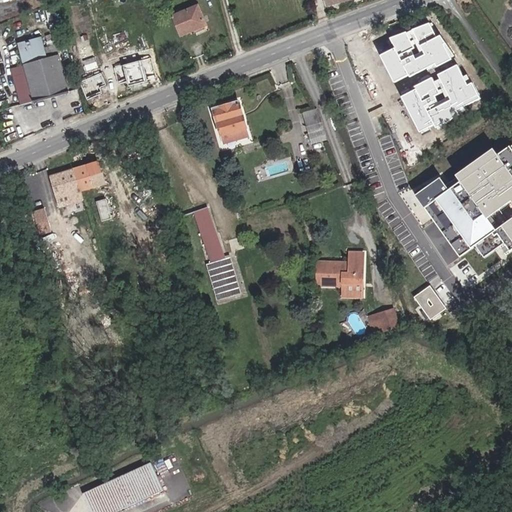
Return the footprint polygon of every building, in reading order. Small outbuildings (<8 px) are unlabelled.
[(203,2),(178,13),(185,33),(210,22),(203,2)] [(69,91),(61,53),(59,44),(46,47),(43,33),(8,41),(17,84),(30,81),(34,99),(69,91)] [(445,91),(454,86),(450,77),(446,68),(442,70),(429,47),(395,66),(417,107),(435,96),(438,102),(448,96),(445,91)] [(122,57),(124,64),(137,60),(135,53),(122,57)] [(335,55),(327,58),(329,65),(337,61),(335,55)] [(137,60),(124,64),(128,84),(146,80),(146,78),(157,76),(153,65),(144,66),(142,59),(137,60)] [(96,70),(79,76),(86,96),(103,90),(96,70)] [(248,133),(239,102),(213,110),(222,141),(248,133)] [(427,116),(421,106),(414,110),(420,120),(427,116)] [(321,109),(304,116),(315,141),(330,135),(321,109)] [(511,143),(450,190),(441,179),(415,197),(461,258),(475,246),(485,258),(505,243),(511,250),(511,143)] [(336,166),(329,146),(323,148),(329,168),(336,166)] [(94,162),(73,169),(80,189),(101,182),(94,162)] [(80,189),(73,169),(54,175),(61,196),(80,189)] [(97,217),(107,213),(102,199),(92,203),(97,217)] [(204,205),(195,209),(205,232),(203,233),(208,246),(210,245),(217,258),(209,261),(220,297),(243,290),(233,253),(226,255),(204,205)] [(107,213),(97,217),(100,226),(110,222),(107,213)] [(353,256),(366,256),(367,246),(353,245),(353,256)] [(353,256),(318,255),(318,276),(347,277),(347,273),(366,273),(366,256),(353,256)] [(449,309),(432,287),(411,303),(428,325),(449,309)] [(398,310),(383,316),(387,327),(389,334),(404,328),(398,310)] [(387,327),(383,316),(373,320),(377,331),(387,327)] [(150,461),(84,493),(92,511),(109,511),(162,487),(150,461)]
